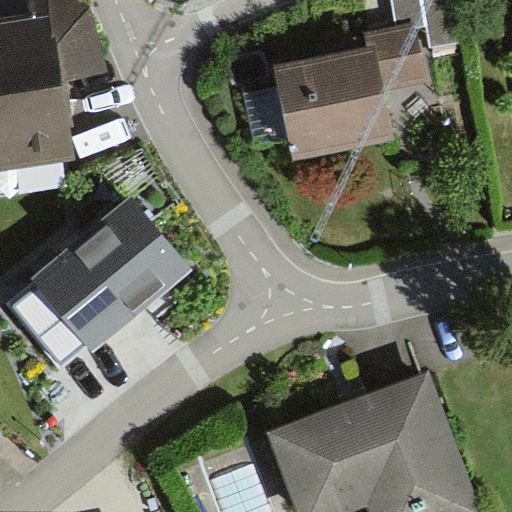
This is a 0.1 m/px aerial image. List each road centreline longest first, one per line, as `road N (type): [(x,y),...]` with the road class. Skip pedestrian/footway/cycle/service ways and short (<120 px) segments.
road 1 (residential): [(285,304),(15,511)]
road 2 (residential): [(138,56),(201,177),(285,304)]
road 3 (residential): [(285,304),(354,307),(511,275)]
road 4 (residential): [(263,0),(138,56)]
